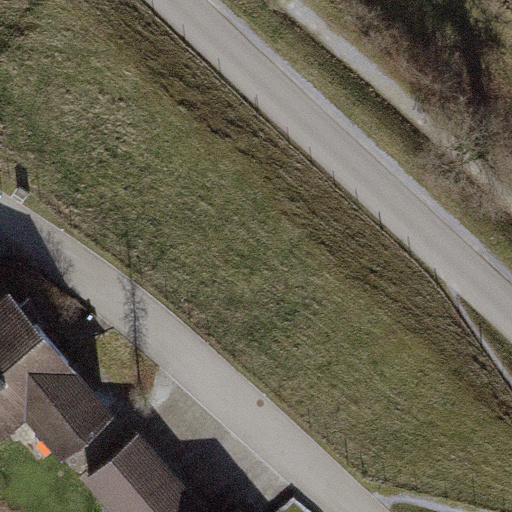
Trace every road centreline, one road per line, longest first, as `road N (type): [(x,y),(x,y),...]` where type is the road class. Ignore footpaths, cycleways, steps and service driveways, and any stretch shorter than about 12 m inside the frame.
road 1 (residential): [(356,511),(103,287),(0,221)]
road 2 (residential): [(177,0),(511,315)]
